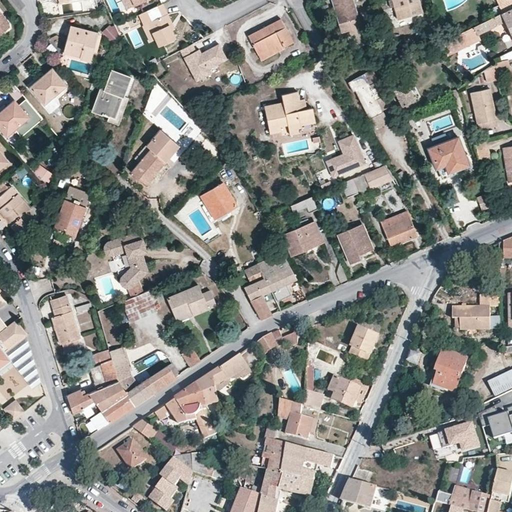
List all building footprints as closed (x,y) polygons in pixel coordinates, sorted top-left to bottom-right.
[(122,0),(127,10),(135,6),(132,0),(122,0)] [(330,0),(328,1),(343,33),(359,26),(352,0),(353,0),(330,0)] [(392,0),(395,7),(398,19),(422,12),(418,0),(392,0)] [(511,0),(496,0),(498,5),(501,13),(511,7),(511,0)] [(173,25),(164,4),(140,15),(145,25),(148,23),(155,40),(159,47),(176,40),(173,32),(170,27),(173,25)] [(492,8),(495,16),(501,13),(498,5),(492,8)] [(495,16),(473,27),(477,35),(478,34),(504,22),(511,37),(511,7),(501,13),(495,16)] [(277,21),(248,36),(261,60),(290,44),(277,21)] [(148,23),(145,25),(143,26),(150,42),(155,40),(148,23)] [(110,27),(109,26),(103,32),(113,43),(120,37),(114,25),(110,27)] [(70,27),(64,50),(80,54),(80,57),(91,60),(93,51),(97,34),(70,27)] [(473,27),(442,41),(447,56),(480,40),(478,34),(477,35),(473,27)] [(101,35),(97,34),(93,51),(97,52),(101,35)] [(381,37),(369,41),(371,48),(383,44),(381,37)] [(196,52),(192,44),(179,51),(196,82),(211,74),(209,69),(227,60),(218,44),(201,53),(199,50),(196,52)] [(499,61),(495,64),(497,75),(509,72),(507,60),(499,61)] [(495,64),(484,73),(487,83),(498,79),(497,75),(495,64)] [(48,78),(54,72),(51,68),(45,74),(48,78)] [(114,119),(122,96),(129,78),(112,71),(105,89),(101,88),(94,108),(104,112),(103,114),(108,116),(114,119)] [(66,86),(54,72),(48,78),(45,74),(30,87),(51,112),(60,104),(53,97),(66,86)] [(365,73),(348,83),(353,92),(356,91),(362,106),(370,119),(384,112),(376,99),(384,94),(378,80),(371,85),(365,73)] [(407,86),(396,91),(402,105),(414,100),(407,86)] [(489,89),(471,94),(478,123),(496,118),(489,89)] [(282,102),(264,107),(271,132),(282,130),(280,124),(311,118),(310,107),(299,108),(297,91),(281,95),(282,102)] [(128,98),(122,96),(114,119),(108,116),(107,121),(118,125),(128,98)] [(28,118),(35,125),(43,118),(26,99),(18,106),(28,118)] [(14,100),(0,111),(0,128),(6,136),(15,129),(21,136),(35,125),(28,118),(18,106),(14,100)] [(160,125),(165,120),(156,113),(152,118),(160,125)] [(69,145),(73,134),(69,129),(58,137),(67,148),(68,145),(69,145)] [(179,146),(160,129),(145,146),(142,143),(135,151),(132,149),(131,151),(141,159),(130,172),(146,185),(179,146)] [(353,134),(337,141),(343,154),(326,161),(333,176),(366,163),(353,134)] [(459,135),(426,147),(435,171),(442,167),(446,174),(459,170),(456,162),(467,157),(459,135)] [(488,141),(473,145),(477,157),(492,151),(488,141)] [(511,145),(503,147),(510,182),(511,181),(511,145)] [(35,172),(49,182),(54,175),(40,165),(35,172)] [(370,171),(353,179),(359,193),(377,185),(370,171)] [(353,179),(340,184),(347,197),(359,193),(353,179)] [(200,196),(205,204),(213,216),(225,209),(228,214),(238,208),(223,182),(200,196)] [(23,236),(26,234),(23,230),(32,223),(35,220),(27,210),(21,203),(23,201),(24,200),(10,185),(8,187),(0,193),(0,213),(18,235),(20,233),(23,236)] [(90,193),(69,186),(50,237),(71,245),(90,193)] [(311,198),(294,204),(297,211),(306,207),(309,212),(317,207),(311,198)] [(21,203),(27,210),(30,208),(23,201),(21,203)] [(213,216),(205,204),(201,207),(211,224),(228,214),(225,209),(213,216)] [(27,210),(35,220),(35,208),(33,206),(30,208),(27,210)] [(384,227),(391,245),(415,235),(409,217),(384,227)] [(313,221),(283,234),(291,254),(321,239),(313,221)] [(23,230),(26,234),(29,232),(33,224),(32,223),(23,230)] [(359,223),(337,233),(351,262),(372,252),(359,223)] [(145,251),(139,232),(107,242),(105,244),(105,246),(105,251),(108,254),(112,256),(120,279),(120,282),(122,285),(124,287),(126,287),(128,287),(130,286),(132,286),(147,271),(141,252),(145,251)] [(511,237),(500,243),(500,258),(511,258),(511,237)] [(262,278),(288,266),(281,253),(258,264),(262,278)] [(262,278),(269,291),(294,279),(288,266),(262,278)] [(262,321),(270,314),(259,296),(269,291),(262,278),(245,289),(262,321)] [(126,287),(124,287),(128,298),(136,295),(132,286),(130,286),(128,287),(126,287)] [(167,299),(175,318),(191,311),(193,315),(216,305),(210,291),(202,294),(198,286),(167,299)] [(128,298),(121,302),(130,324),(157,312),(148,290),(136,295),(128,298)] [(499,294),(480,294),(481,306),(452,307),(452,318),(461,319),(461,329),(499,328),(499,294)] [(51,301),(53,309),(68,304),(66,297),(51,301)] [(90,303),(76,307),(77,312),(91,308),(90,303)] [(68,304),(53,309),(55,316),(52,317),(60,344),(62,344),(78,338),(80,338),(68,304)] [(191,311),(175,318),(177,322),(193,315),(191,311)] [(7,327),(0,317),(0,367),(10,360),(4,352),(27,335),(26,333),(16,320),(7,327)] [(301,328),(302,320),(296,323),(294,333),(283,338),(279,330),(272,333),(277,346),(278,346),(290,341),(292,345),(298,343),(300,329),(301,328)] [(349,355),(367,363),(371,354),(379,336),(360,328),(352,346),(353,346),(349,355)] [(265,354),(277,346),(272,333),(271,333),(257,343),(265,354)] [(4,352),(10,360),(31,387),(40,380),(27,335),(4,352)] [(78,338),(62,344),(64,353),(81,347),(78,338)] [(421,354),(410,348),(405,360),(417,364),(421,354)] [(104,362),(111,358),(109,349),(101,352),(104,362)] [(190,367),(201,360),(193,349),(181,354),(190,367)] [(434,387),(455,394),(467,357),(443,349),(436,370),(441,372),(434,387)] [(104,362),(101,352),(92,356),(94,366),(104,362)] [(248,364),(241,353),(209,375),(208,376),(198,383),(205,405),(219,402),(218,392),(220,390),(222,387),(221,383),(219,381),(227,377),(228,377),(248,364)] [(66,394),(72,412),(82,408),(94,400),(100,410),(107,423),(134,405),(118,380),(113,365),(112,360),(111,358),(104,362),(94,366),(89,368),(96,389),(85,394),(83,395),(80,391),(79,389),(66,394)] [(167,365),(177,376),(180,374),(172,362),(167,365)] [(113,365),(118,380),(123,378),(119,364),(113,365)] [(146,379),(155,391),(177,376),(167,365),(146,379)] [(118,380),(134,405),(138,403),(155,391),(146,379),(143,381),(134,367),(128,371),(131,375),(123,378),(118,380)] [(511,371),(489,383),(496,396),(511,388),(511,371)] [(336,377),(330,389),(337,391),(334,399),(352,406),(359,388),(336,377)] [(205,405),(198,383),(197,384),(195,384),(155,412),(161,420),(167,416),(166,414),(171,410),(179,423),(197,419),(207,440),(218,434),(205,405)] [(306,389),(303,404),(321,408),(324,395),(306,389)] [(303,404),(280,398),(277,426),(286,434),(306,440),(313,418),(300,415),(303,404)] [(18,416),(23,412),(14,401),(9,404),(18,416)] [(12,421),(18,416),(9,404),(3,409),(12,421)] [(511,432),(511,421),(509,412),(499,415),(495,406),(479,414),(483,427),(491,424),(495,438),(511,432)] [(96,413),(104,425),(107,423),(100,410),(96,413)] [(470,414),(458,418),(461,428),(439,434),(443,449),(461,444),(463,451),(479,446),(470,414)] [(158,429),(144,419),(133,427),(150,440),(153,437),(158,429)] [(179,444),(158,429),(153,437),(173,452),(179,444)] [(268,469),(283,473),(289,444),(277,442),(277,434),(267,432),(265,439),(268,439),(263,464),(259,463),(258,466),(268,469)] [(146,459),(133,440),(118,450),(131,469),(146,459)] [(289,444),(283,473),(280,488),(310,497),(315,472),(303,469),(305,459),(319,462),(321,452),(289,444)] [(201,473),(208,476),(207,465),(209,465),(209,454),(192,455),(174,457),(193,471),(201,473)] [(168,465),(184,477),(182,479),(189,485),(190,479),(193,471),(174,457),(168,465)] [(184,477),(168,465),(160,476),(163,478),(148,499),(159,507),(166,496),(171,500),(171,499),(179,488),(177,486),(182,479),(184,477)] [(352,480),(370,484),(374,472),(357,467),(352,480)] [(452,468),(450,480),(456,481),(458,469),(452,468)] [(268,469),(263,490),(252,485),(251,491),(275,499),(276,494),(277,487),(280,488),(283,473),(268,469)] [(511,489),(511,473),(499,470),(498,472),(492,496),(489,511),(498,511),(502,501),(509,502),(511,489)] [(201,473),(193,471),(190,479),(198,482),(201,473)] [(214,471),(212,477),(235,486),(237,479),(214,471)] [(492,496),(498,472),(490,476),(485,494),(492,496)] [(352,480),(342,500),(371,507),(376,486),(370,484),(352,480)] [(453,495),(450,506),(452,506),(462,509),(473,511),(489,511),(492,496),(485,494),(455,486),(453,495)] [(63,488),(49,497),(58,503),(69,495),(63,488)] [(243,488),(232,511),(275,511),(278,500),(275,499),(251,491),(243,488)] [(450,506),(453,495),(439,491),(436,502),(450,506)] [(166,496),(159,507),(166,511),(174,501),(171,499),(171,500),(166,496)]
